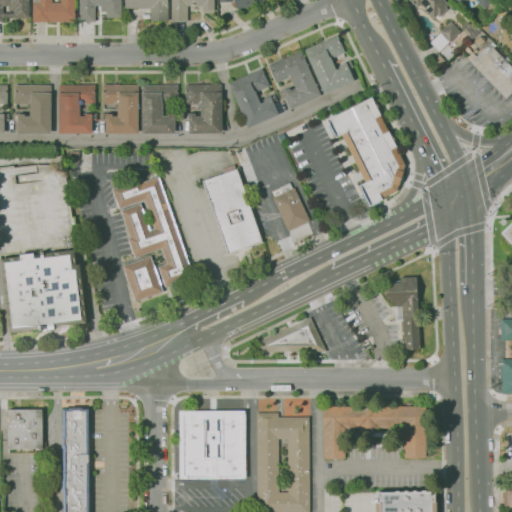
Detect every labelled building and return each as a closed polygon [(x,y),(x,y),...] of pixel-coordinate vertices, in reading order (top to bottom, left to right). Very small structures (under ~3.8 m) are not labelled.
[(3,21),(0,21),(0,0),(29,0),(29,6),(31,6),(31,15),(29,15),(29,17),(3,18),(3,21)] [(75,0),(75,22),(33,22),(33,2),(34,2),(34,0),(75,0)] [(79,21),(79,0),(121,0),(122,17),(108,17),(108,20),(95,20),(95,21),(79,21)] [(168,0),(168,20),(150,20),(150,8),(125,8),(125,0),(168,0)] [(188,21),(171,21),(171,0),(215,0),(215,11),(203,11),(203,6),(188,6),(188,21)] [(261,0),(238,11),(233,1),(220,2),(219,0),(261,0)] [(434,18),(420,4),(417,7),(410,0),(444,0),(448,4),(445,7),(448,9),(441,16),(439,14),(434,18)] [(470,10),(460,0),(474,0),(477,3),(470,10)] [(492,0),(484,8),(476,0),(492,0)] [(504,19),(498,13),(502,8),(509,14),(504,19)] [(439,51),(430,42),(440,33),(439,31),(450,21),(460,32),(449,42),(449,41),(439,51)] [(324,94),(304,49),(337,34),(345,52),(331,58),(335,67),(350,60),(353,67),(349,69),(354,81),(324,94)] [(479,46),(474,41),(480,35),(485,41),(479,46)] [(511,92),(506,98),(470,62),(489,43),(489,44),(492,41),(496,45),(495,46),(502,52),(500,54),(511,66),(511,92)] [(290,109),(285,97),(281,99),(278,92),(289,87),(290,90),(295,87),(292,80),(279,86),(277,82),(276,82),(268,65),(302,51),(321,95),(290,109)] [(248,127),(229,82),(261,68),(269,85),(255,91),(260,102),(265,100),(264,98),(275,93),(277,100),(273,102),(279,114),(248,127)] [(4,133),(0,133),(0,84),(7,84),(7,104),(5,104),(5,109),(1,109),(1,113),(9,113),(9,121),(4,121),(4,133)] [(51,133),(18,133),(18,121),(13,121),(13,113),(25,113),(25,116),(29,116),(29,108),(28,108),(28,104),(15,104),(15,84),(51,84),(51,133)] [(92,134),(59,134),(59,84),(95,84),(95,103),(80,103),(80,115),(85,115),(85,113),(97,113),(97,120),(92,120),(92,134)] [(138,133),(105,133),(105,121),(101,121),(101,113),(112,113),(112,116),(118,116),(118,108),(117,108),(117,104),(102,104),(102,84),(138,84),(138,133)] [(175,133),(141,133),(142,84),(178,84),(178,102),(163,102),(163,116),(168,116),(168,113),(179,113),(179,120),(175,120),(175,133)] [(221,133),(189,133),(189,120),(184,120),(184,113),(195,113),(195,115),(201,115),(201,108),(199,108),(199,104),(185,104),(185,84),(221,84),(221,133)] [(396,191),(382,198),(383,200),(385,198),(386,199),(368,208),(356,184),(363,180),(341,136),(335,140),(325,119),(374,95),(384,115),(380,117),(387,130),(389,129),(388,127),(389,126),(390,128),(391,128),(392,129),(391,130),(393,134),(399,146),(399,145),(400,146),(396,148),(405,165),(404,167),(406,168),(400,186),(402,186),(401,188),(399,187),(399,188),(398,187),(398,186),(396,191)] [(70,192),(68,192),(71,217),(74,217),(75,224),(72,224),(72,231),(73,231),(75,246),(0,254),(0,166),(13,165),(14,167),(36,165),(61,165),(70,192)] [(228,254),(202,181),(236,169),(262,242),(250,246),(251,248),(239,252),(239,250),(228,254)] [(165,287),(158,266),(166,263),(161,249),(134,258),(127,237),(129,236),(120,210),(141,203),(150,229),(154,228),(144,200),(119,209),(111,188),(142,178),(143,181),(158,176),(194,278),(181,282),(181,281),(165,287)] [(288,231),(272,198),(274,197),(272,192),(279,188),(279,187),(289,182),(292,188),(293,187),(310,220),(303,223),(304,224),(295,228),(288,231)] [(511,243),(501,232),(511,221),(511,243)] [(44,252),(44,253),(74,250),(76,264),(80,264),(86,323),(54,326),(54,329),(48,329),(48,327),(41,328),(41,329),(38,330),(38,329),(9,333),(0,258),(20,256),(20,254),(44,252)] [(135,301),(122,266),(150,256),(163,291),(135,301)] [(404,349),(402,320),(395,320),(394,306),(392,306),(392,303),(388,304),(387,300),(386,300),(386,297),(385,287),(389,287),(389,283),(401,282),(400,277),(416,276),(419,326),(420,348),(404,349)] [(326,351),(257,351),(258,342),(265,338),(266,336),(269,336),(277,333),(278,330),(281,331),(288,327),(289,324),(292,325),(310,317),(326,351)] [(511,392),(501,393),(501,358),(505,358),(504,340),(501,340),(501,318),(511,318),(511,392)] [(426,457),(404,457),(404,427),(376,428),(376,427),(360,427),(360,428),(344,428),(345,458),(323,458),(322,406),(425,405),(426,457)] [(88,511),(63,511),(63,493),(62,493),(62,479),(63,479),(63,449),(61,449),(61,435),(63,435),(62,408),(69,408),(69,407),(82,407),(82,408),(88,408),(88,511)] [(9,454),(9,410),(42,409),(42,442),(45,442),(45,453),(9,454)] [(245,478),(238,478),(238,477),(187,477),(187,479),(179,479),(179,410),(245,410),(245,478)] [(256,511),(256,412),(278,412),(278,417),(309,416),(309,511),(256,511)] [(375,511),(375,502),(377,502),(377,492),(395,491),(395,490),(399,490),(399,491),(404,491),(404,490),(407,490),(407,491),(413,491),(413,490),(416,490),(416,491),(421,491),(421,490),(426,490),(426,491),(435,491),(435,501),(436,501),(436,511),(375,511)] [(511,490),(502,490),(501,506),(511,506),(511,490)]
